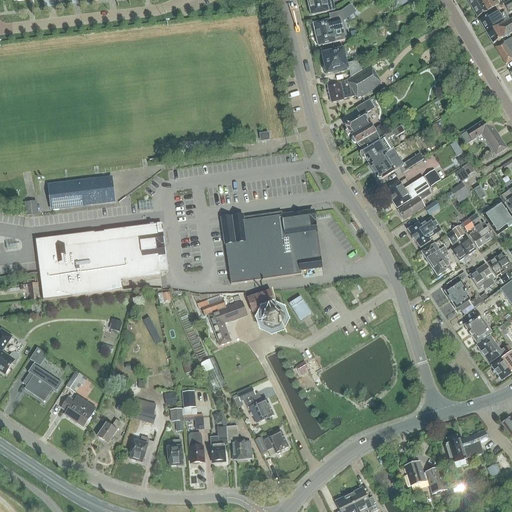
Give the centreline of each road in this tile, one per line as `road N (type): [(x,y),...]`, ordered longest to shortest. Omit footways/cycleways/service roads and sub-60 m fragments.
road 1 (tertiary): [(404,308),(379,244),(315,134),(282,0)]
road 2 (unclassified): [(257,511),(233,498),(157,499),(105,485),(0,420)]
road 3 (unclassified): [(0,29),(182,0)]
road 4 (residential): [(255,346),(318,476)]
road 5 (tertiary): [(318,476),(363,443),(438,416)]
road 6 (residential): [(511,115),(444,0)]
road 7 (residential): [(404,308),(511,236)]
